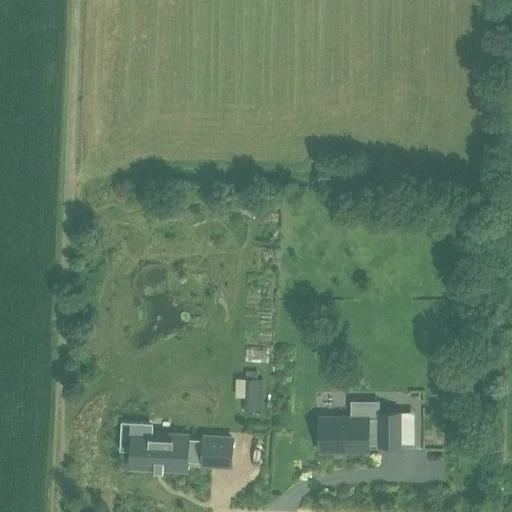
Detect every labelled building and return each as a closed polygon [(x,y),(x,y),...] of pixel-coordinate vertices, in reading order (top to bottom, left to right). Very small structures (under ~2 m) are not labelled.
[(320,184),(365,185),(366,165),(321,163),(320,184)] [(350,244),(456,243),(455,225),(425,225),(425,216),(332,217),(332,224),(321,224),(321,245),(350,245),(350,244)] [(273,220),(273,240),(310,240),(310,220),(273,220)] [(114,221),(113,249),(176,251),(177,223),(114,221)] [(258,379),(246,379),(245,410),(258,411),(258,379)] [(172,412),(172,426),(221,426),(221,413),(172,412)] [(381,446),(403,446),(404,412),(382,412),(381,412),(381,418),(371,418),(371,417),(354,417),(323,417),(323,450),(371,451),(371,443),(381,444),(381,446)] [(153,424),(128,423),(127,447),(135,447),(135,461),(151,462),(151,469),(191,471),(191,464),(206,465),(206,466),(234,468),(235,438),(207,437),(207,439),(191,438),(191,436),(153,434),(153,424)]
